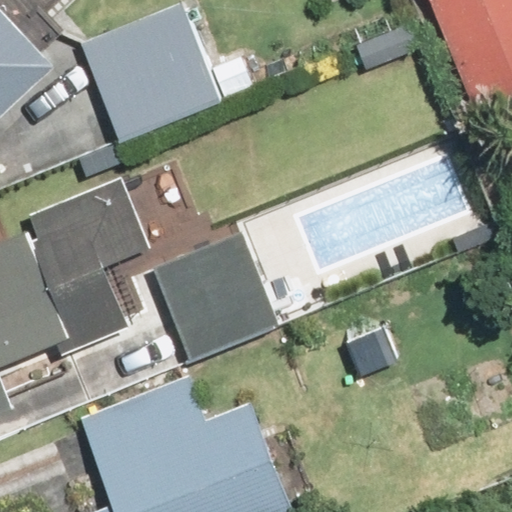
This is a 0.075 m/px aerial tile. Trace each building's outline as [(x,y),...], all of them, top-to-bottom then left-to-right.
[(0,0),(0,115),(64,53),(10,0),(0,0)] [(184,0),(178,0),(93,35),(131,125),(221,88),(184,0)] [(511,94),(511,0),(432,0),(474,110),(511,94)] [(0,405),(35,392),(19,352),(131,308),(112,259),(161,241),(128,157),(32,194),(42,219),(0,235),(0,405)] [(248,219),(158,256),(195,346),(285,309),(248,219)] [(271,511),(306,499),(264,389),(212,409),(197,369),(87,410),(119,493),(70,511),(271,511)]
